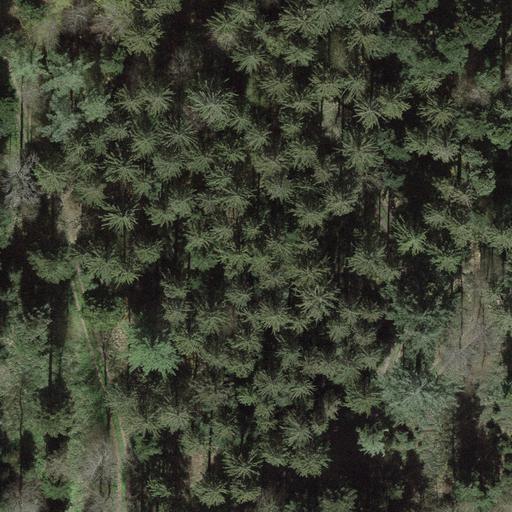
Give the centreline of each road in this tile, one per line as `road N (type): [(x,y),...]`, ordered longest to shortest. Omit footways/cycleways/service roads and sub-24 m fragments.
road 1 (track): [(196,0),(331,134),(382,200),(399,241),(403,318),(368,405)]
road 2 (track): [(1,54),(122,437),(125,511)]
road 3 (track): [(246,511),(368,405),(411,388),(511,295)]
